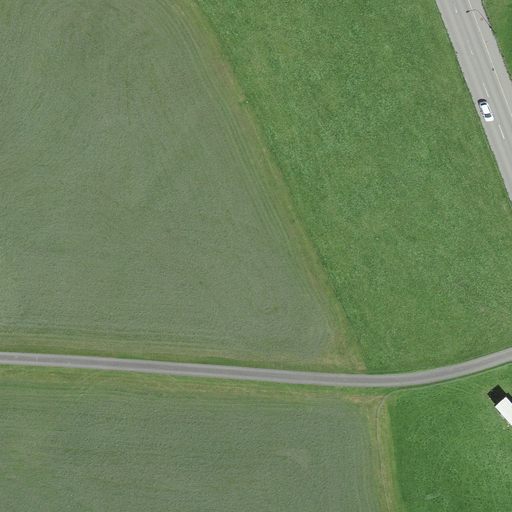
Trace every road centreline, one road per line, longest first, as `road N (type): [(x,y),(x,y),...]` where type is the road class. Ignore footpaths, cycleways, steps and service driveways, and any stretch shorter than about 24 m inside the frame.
road 1 (residential): [(0,359),(344,381),(405,380),(511,356)]
road 2 (tertiary): [(453,0),(511,157)]
